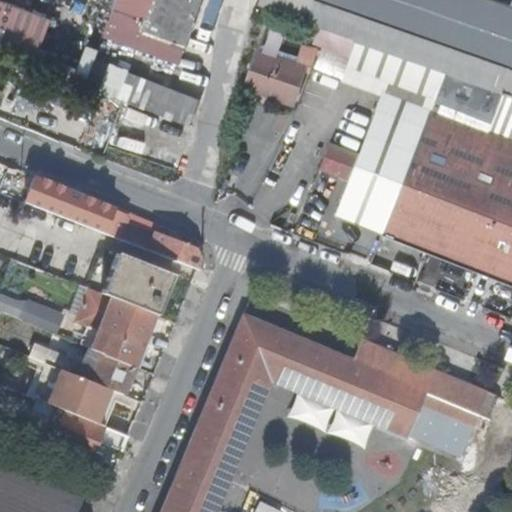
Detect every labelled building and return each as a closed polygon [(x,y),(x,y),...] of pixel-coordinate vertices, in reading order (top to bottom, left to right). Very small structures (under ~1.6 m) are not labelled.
[(197,0),(156,0),(147,29),(183,42),(197,0)] [(202,0),(197,0),(183,42),(187,43),(202,0)] [(310,0),(305,14),(501,86),(508,67),(511,68),(511,4),(501,0),(310,0)] [(0,50),(22,59),(37,17),(0,2),(0,50)] [(22,59),(29,62),(37,65),(53,23),(37,17),(22,59)] [(351,52),(358,36),(320,22),(313,39),(351,52)] [(257,48),(245,83),(292,99),(304,64),(257,48)] [(88,82),(123,96),(132,70),(97,56),(88,82)] [(123,96),(159,110),(168,84),(132,70),(123,96)] [(168,84),(159,110),(190,122),(200,96),(168,84)] [(511,280),(511,157),(378,106),(337,213),(511,280)] [(325,170),(349,179),(363,141),(340,132),(325,170)] [(114,210),(105,233),(129,242),(135,226),(126,222),(129,216),(114,210)] [(135,226),(129,242),(149,250),(156,233),(135,226)] [(198,269),(202,260),(196,248),(156,233),(149,250),(198,269)] [(118,254),(102,293),(109,296),(147,311),(155,314),(158,315),(174,276),(118,254)] [(0,314),(56,331),(62,311),(0,292),(0,314)] [(147,311),(109,296),(89,347),(135,365),(155,314),(147,311)] [(213,511),(269,377),(379,422),(378,425),(405,436),(419,403),(511,441),(511,402),(360,339),(351,360),(243,315),(162,511),(213,511)] [(118,392),(123,394),(135,365),(89,347),(88,347),(84,357),(70,352),(68,356),(35,343),(30,356),(118,392)] [(67,411),(104,426),(118,392),(30,356),(25,354),(20,366),(58,382),(58,383),(76,390),(67,411)] [(97,440),(122,451),(129,436),(104,426),(67,411),(53,406),(45,426),(56,430),(53,439),(91,454),(97,440)] [(42,434),(53,439),(56,430),(45,426),(42,434)] [(0,511),(75,511),(81,497),(0,464),(0,511)] [(245,511),(286,511),(250,499),(245,511)]
